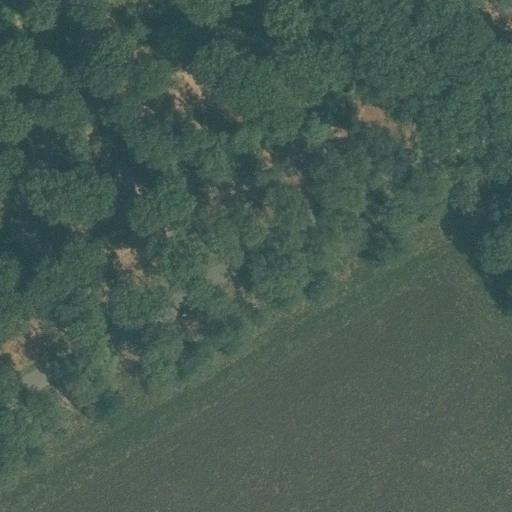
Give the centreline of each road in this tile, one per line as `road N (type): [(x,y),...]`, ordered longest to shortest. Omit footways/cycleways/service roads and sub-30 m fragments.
road 1 (unknown): [(0,497),(511,202)]
road 2 (unclassified): [(0,420),(511,125)]
road 3 (track): [(399,0),(511,138)]
